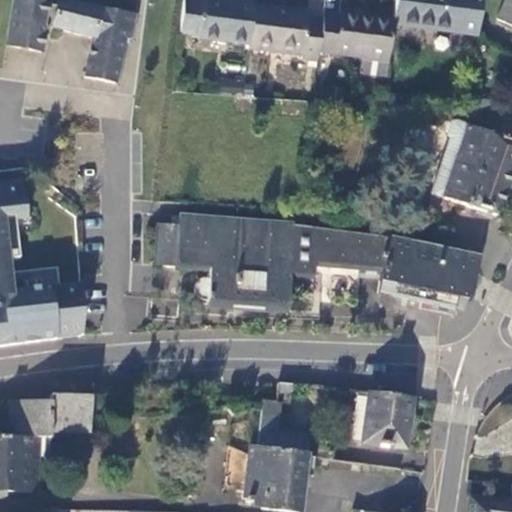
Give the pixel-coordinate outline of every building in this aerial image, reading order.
[(41,55),(48,0),(13,0),(7,47),(41,55)] [(184,0),(179,36),(196,37),(197,39),(248,45),(254,7),(201,0),(201,2),(184,0)] [(397,0),(395,20),(394,25),(476,37),(481,0),(397,0)] [(114,85),(125,29),(128,17),(56,3),(51,29),(91,40),(84,79),(114,85)] [(254,7),(248,45),(248,48),(302,56),(302,59),(316,61),(317,54),(323,21),(307,18),(307,14),(254,7)] [(324,14),(323,21),(317,54),(388,63),(394,25),(395,20),(339,14),(339,16),(324,14)] [(128,17),(125,29),(133,30),(135,19),(128,17)] [(511,141),(511,122),(504,122),(500,138),(511,141)] [(511,141),(500,138),(456,123),(452,123),(447,137),(450,140),(431,193),(497,218),(511,174),(511,141)] [(0,347),(6,346),(53,340),(52,335),(77,332),(77,337),(78,337),(78,284),(77,284),(77,286),(48,289),(48,286),(8,289),(7,273),(9,273),(8,259),(16,258),(13,218),(25,217),(21,180),(0,182),(0,347)] [(383,272),(387,241),(178,218),(178,227),(158,225),(156,257),(174,260),(175,267),(208,271),(207,305),(286,310),(288,295),(309,297),(314,266),(383,272)] [(380,293),(458,312),(468,292),(471,293),(478,258),(387,241),(383,272),(380,293)] [(155,265),(175,267),(174,260),(156,257),(155,265)] [(292,384),(278,383),(274,403),(279,403),(289,404),(292,384)] [(410,400),(366,393),(359,444),(401,450),(410,400)] [(40,434),(93,435),(93,396),(9,395),(8,433),(0,432),(0,490),(39,491),(40,434)] [(279,403),(274,403),(261,401),(260,406),(258,406),(253,448),(304,454),(305,458),(315,459),(331,461),(333,445),(306,442),(306,435),(275,430),(279,403)] [(243,474),(246,451),(230,449),(228,472),(243,474)] [(511,503),(468,500),(466,511),(480,511),(481,511),(483,511),(510,511),(511,504),(511,503)]
